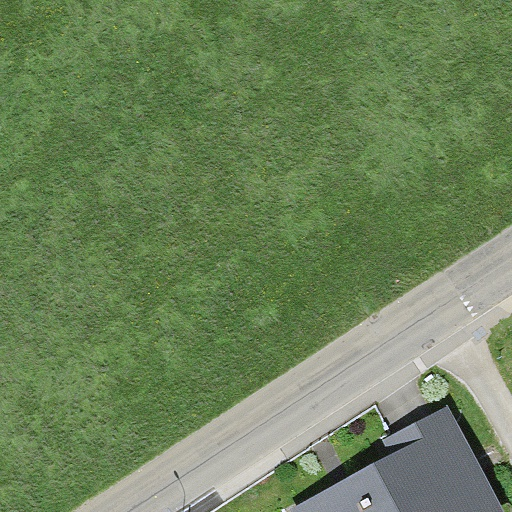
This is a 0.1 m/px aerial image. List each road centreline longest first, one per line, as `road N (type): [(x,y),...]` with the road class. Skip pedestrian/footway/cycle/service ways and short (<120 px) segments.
road 1 (tertiary): [(139,511),(511,265)]
road 2 (track): [(451,305),(511,419)]
